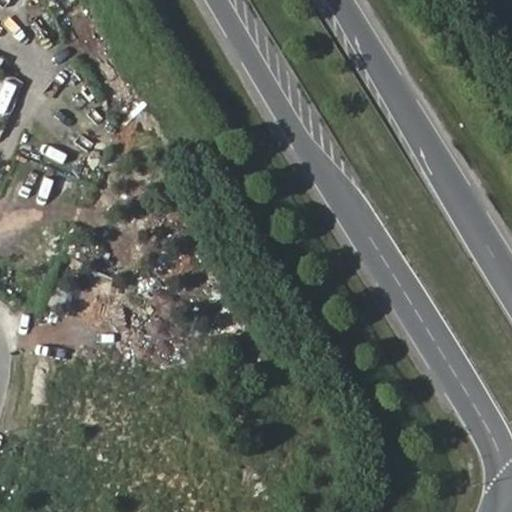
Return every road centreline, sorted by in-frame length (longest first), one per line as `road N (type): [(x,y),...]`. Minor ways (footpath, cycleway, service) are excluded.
road 1 (primary): [(224,0),(492,440),(503,509)]
road 2 (primary): [(511,283),(334,0)]
